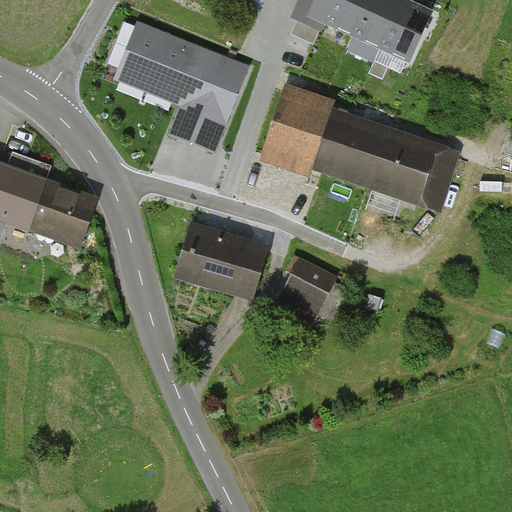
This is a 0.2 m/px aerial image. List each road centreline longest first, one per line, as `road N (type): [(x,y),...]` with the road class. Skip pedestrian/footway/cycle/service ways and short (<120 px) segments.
road 1 (residential): [(179,396),(198,387),(253,306),(285,221),(135,182),(114,191)]
road 2 (tertiary): [(179,396),(114,191)]
road 3 (tertiary): [(236,511),(179,396)]
